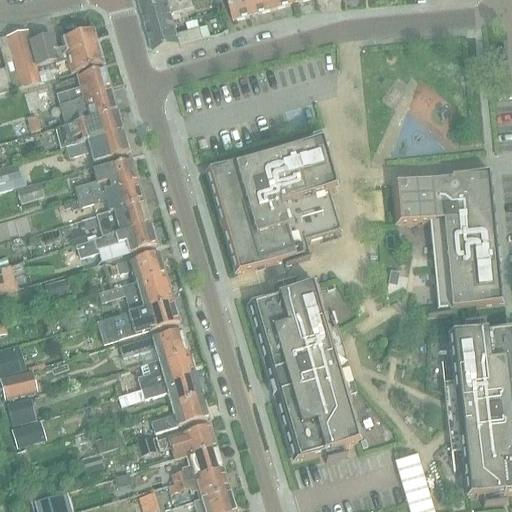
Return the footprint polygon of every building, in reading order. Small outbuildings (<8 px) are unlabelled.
[(138,0),(142,13),(188,0),(138,0)] [(188,0),(142,13),(148,34),(173,27),(170,17),(194,10),(191,0),(188,0)] [(226,0),(233,23),(253,17),(248,0),(226,0)] [(248,0),(253,17),(274,12),(270,0),(248,0)] [(270,0),(274,12),(294,6),(292,0),(270,0)] [(176,37),(173,27),(148,34),(154,54),(203,40),(200,30),(176,37)] [(40,86),(38,81),(35,68),(57,62),(58,65),(67,62),(71,77),(102,67),(92,32),(61,42),(63,50),(54,52),(50,39),(29,45),(26,34),(0,41),(0,52),(5,70),(8,84),(18,81),(20,91),(40,86)] [(0,97),(11,94),(8,84),(5,70),(0,71),(0,97)] [(110,93),(107,81),(104,71),(77,79),(77,81),(79,87),(55,94),(59,108),(110,93)] [(64,128),(89,121),(116,114),(110,93),(59,108),(64,128)] [(61,152),(87,145),(122,135),(116,114),(89,121),(64,128),(55,131),(61,152)] [(30,134),(39,132),(35,118),(26,120),(30,134)] [(53,122),(41,124),(44,145),(56,143),(53,122)] [(128,155),(122,135),(87,145),(66,151),(69,161),(90,155),(93,165),(101,163),(128,155)] [(264,158),(206,174),(236,277),(308,256),(304,244),(339,234),(328,195),(333,194),(322,155),(326,154),(322,141),(309,145),(310,148),(297,152),(265,161),(264,158)] [(75,192),(77,202),(137,185),(131,163),(104,171),(92,174),(96,185),(75,192)] [(10,176),(0,178),(0,194),(14,191),(10,176)] [(393,188),(397,228),(428,225),(437,313),(500,306),(487,176),(450,180),(450,182),(393,188)] [(109,216),(116,214),(143,206),(137,185),(77,202),(76,202),(79,211),(105,203),(109,216)] [(39,186),(16,193),(20,205),(42,199),(39,186)] [(103,241),(111,239),(150,228),(143,206),(116,214),(109,216),(97,220),(103,241)] [(156,248),(150,228),(111,239),(103,241),(87,245),(76,249),(79,262),(98,256),(97,252),(125,243),(129,256),(156,248)] [(84,233),(68,237),(72,250),(76,249),(87,245),(84,233)] [(131,274),(135,287),(165,278),(158,255),(117,268),(119,277),(131,274)] [(141,307),(142,312),(173,303),(165,278),(135,287),(99,298),(101,305),(125,298),(129,310),(141,307)] [(99,294),(122,289),(120,279),(96,284),(99,294)] [(66,281),(43,287),(47,300),(69,294),(66,281)] [(311,288),(249,306),(295,464),(356,446),(311,288)] [(179,326),(173,303),(142,312),(131,316),(134,326),(115,332),(118,343),(179,326)] [(82,312),(69,315),(74,332),(87,328),(82,312)] [(511,330),(449,338),(467,500),(511,495),(511,330)] [(151,341),(119,350),(122,362),(155,352),(158,364),(188,355),(181,333),(152,342),(151,341)] [(18,349),(0,354),(0,377),(25,370),(18,349)] [(141,393),(164,385),(194,377),(188,355),(158,364),(139,370),(142,378),(137,380),(141,393)] [(16,377),(0,381),(0,383),(5,402),(21,397),(16,377)] [(168,396),(171,408),(201,399),(194,377),(164,385),(141,393),(118,399),(120,409),(168,396)] [(207,421),(201,399),(171,408),(174,417),(152,423),(155,436),(177,429),(207,421)] [(27,402),(7,407),(12,429),(33,423),(27,402)] [(26,427),(11,431),(17,451),(31,446),(26,427)] [(173,463),(187,459),(216,450),(210,428),(157,444),(160,454),(170,451),(173,463)] [(98,457),(122,450),(118,437),(95,444),(98,457)] [(155,454),(151,441),(136,446),(140,459),(155,454)] [(173,486),(193,481),(223,472),(216,450),(187,459),(189,468),(180,471),(181,474),(170,477),(173,486)] [(394,463),(407,511),(432,511),(417,457),(394,463)] [(196,491),(199,501),(229,493),(223,472),(193,481),(173,486),(167,488),(169,495),(188,490),(189,493),(196,491)] [(107,511),(121,511),(139,507),(135,491),(104,500),(107,511)] [(234,511),(229,493),(199,501),(193,503),(194,511),(234,511)] [(48,500),(35,504),(36,511),(62,511),(58,497),(48,500)]
